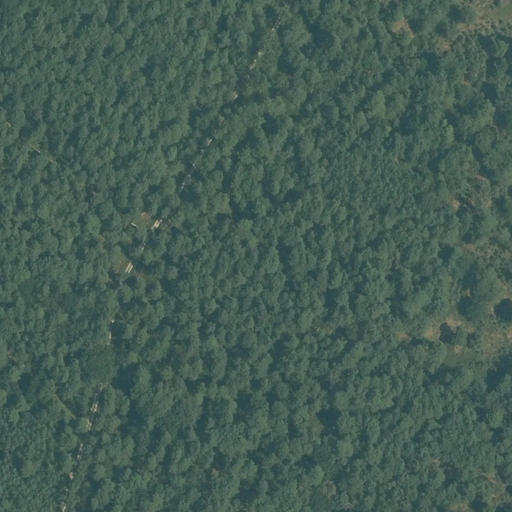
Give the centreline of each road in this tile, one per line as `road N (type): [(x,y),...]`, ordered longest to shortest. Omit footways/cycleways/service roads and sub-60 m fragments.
road 1 (track): [(60,511),(129,271),(146,237)]
road 2 (track): [(146,237),(292,0)]
road 3 (track): [(0,126),(108,200),(146,237)]
